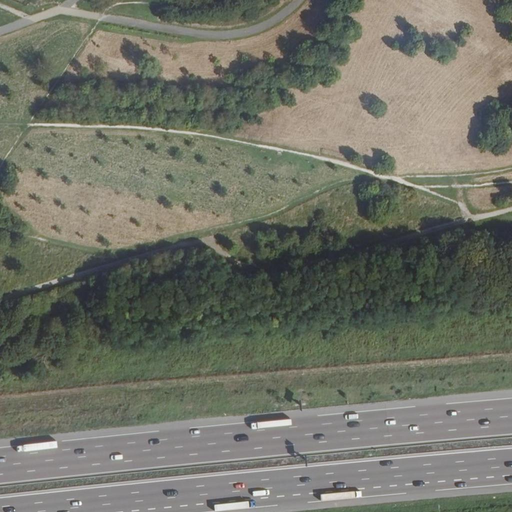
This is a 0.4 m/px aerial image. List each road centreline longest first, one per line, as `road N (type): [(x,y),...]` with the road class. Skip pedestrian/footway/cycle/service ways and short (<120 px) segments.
road 1 (motorway): [(511,416),(0,466)]
road 2 (motorway): [(27,511),(511,466)]
